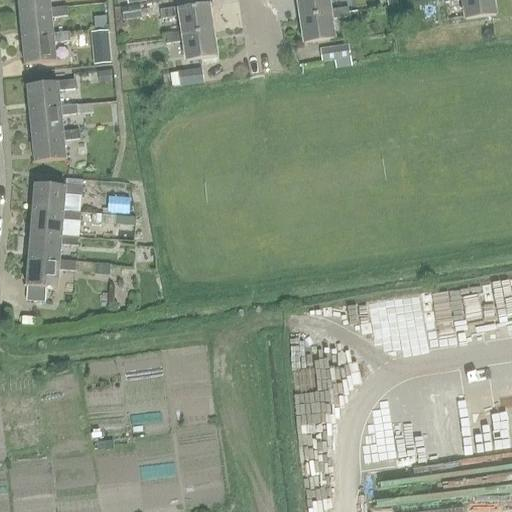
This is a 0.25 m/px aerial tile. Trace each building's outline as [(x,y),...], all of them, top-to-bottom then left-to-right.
[(18,0),(20,16),(51,13),(51,10),(49,0),(18,0)] [(297,0),(300,20),(331,15),(330,12),(328,0),(297,0)] [(443,0),(444,4),(462,1),(465,21),(496,17),(493,0),(443,0)] [(140,7),(122,9),(125,23),(142,20),(140,7)] [(179,9),(160,12),(162,21),(180,18),(182,34),(182,37),(213,32),(209,7),(179,10),(179,9)] [(53,38),(53,35),(51,20),(68,18),(67,9),(51,10),(51,13),(20,16),(22,41),(53,38)] [(331,15),(300,20),(304,45),(335,41),(332,21),(350,18),(348,9),(330,12),(331,15)] [(94,31),(107,30),(106,17),(94,18),(94,31)] [(182,34),(164,36),(165,46),(183,43),(186,63),(217,58),(213,32),(182,37),(182,34)] [(53,38),(22,41),(25,67),(56,63),(54,45),(70,43),(69,34),(53,35),(53,38)] [(349,45),(319,50),(321,62),(333,61),(334,66),(351,64),(349,45)] [(111,65),(109,48),(92,50),(94,66),(111,65)] [(180,88),(203,85),(201,70),(178,73),(180,88)] [(100,84),(111,83),(110,73),(99,74),(100,84)] [(57,85),(27,88),(30,114),(61,111),(60,108),(59,93),(75,91),(74,82),(57,83),(57,85)] [(93,105),(77,107),(78,116),(93,115),(93,105)] [(61,111),(30,114),(32,139),(63,136),(63,134),(61,118),(78,116),(77,107),(60,108),(61,111)] [(63,136),(32,139),(35,165),(66,162),(64,143),(80,141),(79,132),(63,134),(63,136)] [(63,215),(64,212),(65,196),(81,198),(82,188),(65,187),(65,189),(35,186),(33,212),(63,215)] [(129,216),(129,199),(109,199),(108,215),(129,216)] [(80,214),(64,212),(63,215),(33,212),(30,237),(61,240),(61,237),(63,221),(79,223),(80,214)] [(80,214),(79,223),(115,226),(116,217),(80,214)] [(78,239),(61,237),(61,240),(30,237),(28,262),(59,265),(59,262),(61,246),(77,248),(78,239)] [(76,264),(59,262),(59,265),(28,262),(26,288),(57,290),(58,272),(75,273),(76,264)] [(94,275),(95,265),(76,264),(76,273),(94,275)]
